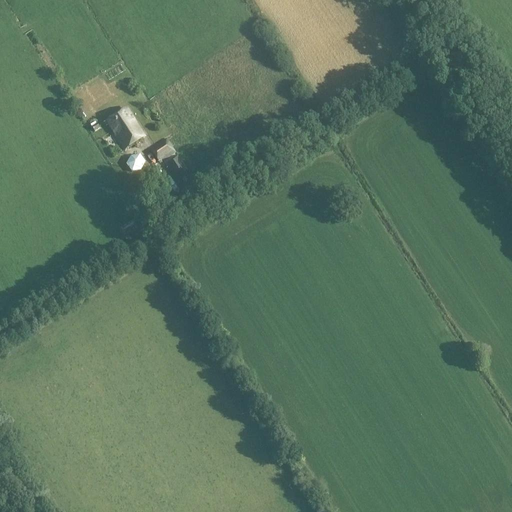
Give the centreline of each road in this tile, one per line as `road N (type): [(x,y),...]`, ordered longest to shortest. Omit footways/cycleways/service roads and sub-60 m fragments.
road 1 (track): [(0,342),(451,51)]
road 2 (unclassified): [(511,140),(416,0)]
